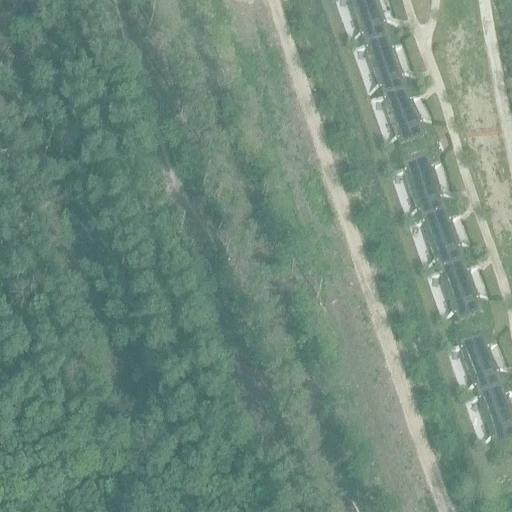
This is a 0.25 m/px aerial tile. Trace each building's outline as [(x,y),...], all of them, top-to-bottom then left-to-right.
[(373,0),(348,0),(365,47),(387,39),(373,0)] [(387,39),(365,47),(383,98),(405,90),(387,39)] [(405,90),(383,98),(400,148),(423,141),(405,90)] [(426,164),(403,172),(421,222),(444,215),(426,164)] [(444,215),(421,222),(439,273),(461,265),(444,215)] [(461,265),(439,273),(456,324),(479,316),(461,265)] [(481,336),(459,344),(477,396),(500,389),(481,336)] [(511,424),(500,389),(477,396),(495,449),(511,443),(511,424)]
